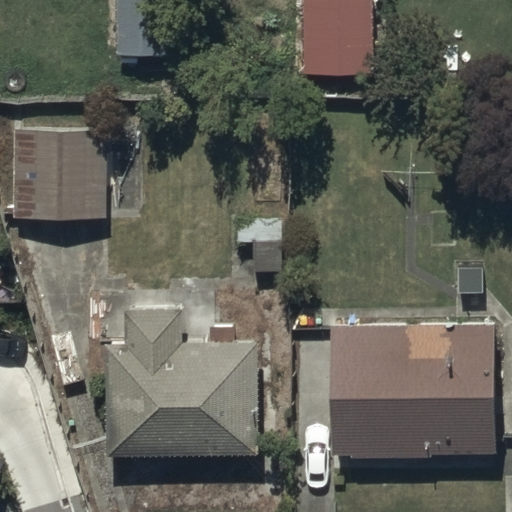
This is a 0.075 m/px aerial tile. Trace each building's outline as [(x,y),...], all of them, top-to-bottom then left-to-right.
[(166,0),(115,0),(116,53),(167,52),(166,0)] [(375,0),(300,0),(301,70),(375,70),(375,0)] [(107,211),(106,128),(11,129),(12,212),(107,211)] [(248,449),(248,333),(187,333),(187,303),(123,303),(123,333),(105,333),(105,449),(248,449)] [(495,447),(492,318),(325,321),(327,449),(495,447)]
